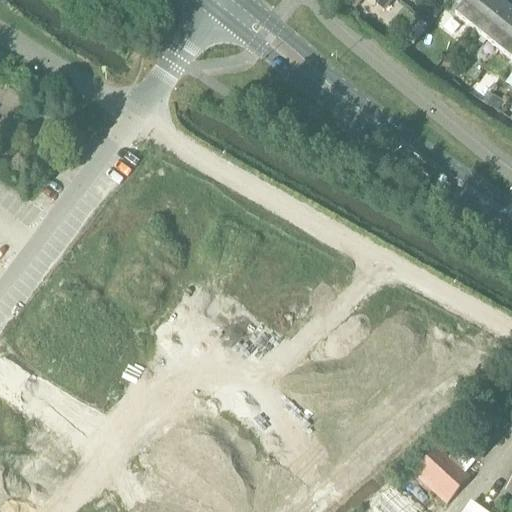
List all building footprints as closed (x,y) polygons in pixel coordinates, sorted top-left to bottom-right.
[(468,31),(493,0),(467,0),(452,18),(468,31)] [(482,42),(507,10),(500,5),(503,0),(493,0),(468,31),(482,42)] [(429,24),(435,16),(428,10),(422,18),(429,24)] [(497,54),(511,36),(511,14),(507,10),(482,42),(497,54)] [(511,66),(511,65),(511,36),(497,54),(511,66)] [(188,184),(171,212),(191,225),(186,233),(203,243),(193,261),(197,263),(189,276),(197,281),(205,287),(244,240),(221,226),(217,223),(224,212),(198,197),(201,192),(188,184)] [(248,238),(240,249),(247,254),(255,243),(248,238)] [(285,256),(274,273),(285,279),(314,299),(322,287),(318,285),(331,265),(301,246),(291,261),(285,256)] [(125,282),(123,285),(131,291),(132,291),(132,290),(133,291),(133,290),(162,310),(163,310),(164,309),(167,304),(168,303),(172,305),(176,300),(177,297),(178,297),(179,295),(180,294),(172,289),(169,287),(168,287),(169,287),(157,279),(158,278),(163,270),(164,269),(159,265),(143,255),(139,261),(139,262),(137,264),(137,265),(136,265),(134,268),(135,269),(134,269),(133,272),(132,272),(130,275),(129,277),(127,280),(126,282),(125,282)] [(87,293),(82,300),(84,300),(86,302),(89,304),(90,304),(105,281),(101,279),(99,277),(98,276),(94,282),(87,294),(87,293)] [(216,276),(210,286),(230,299),(236,289),(216,276)] [(270,293),(260,308),(290,328),(302,308),(306,311),(314,299),(285,279),(274,296),(270,293)] [(121,305),(120,308),(121,308),(150,328),(151,328),(154,324),(156,321),(156,320),(159,317),(160,316),(162,313),(162,312),(163,310),(162,310),(133,290),(133,291),(132,290),(132,291),(131,291),(130,292),(131,292),(130,292),(129,294),(129,295),(127,297),(127,298),(126,299),(124,302),(122,305),(122,306),(121,305)] [(398,296),(360,330),(371,342),(381,333),(396,350),(432,318),(417,302),(418,301),(417,300),(408,308),(398,296)] [(110,323),(108,326),(109,326),(142,348),(143,349),(146,344),(148,341),(149,341),(150,339),(146,336),(147,335),(150,330),(151,328),(150,328),(121,308),(120,308),(119,310),(118,311),(117,313),(116,313),(116,314),(116,313),(114,316),(115,316),(114,316),(113,318),(113,319),(111,321),(110,323),(110,324),(110,323)] [(70,318),(67,324),(74,329),(82,317),(81,317),(77,315),(75,313),(74,312),(70,318)] [(432,318),(396,350),(410,367),(401,375),(411,388),(449,355),(439,343),(448,336),(447,335),(432,318)] [(63,330),(59,336),(60,336),(62,338),(66,340),(74,329),(67,324),(63,330)] [(98,341),(96,344),(97,344),(126,364),(127,364),(128,363),(129,363),(132,358),(132,357),(136,359),(138,357),(140,354),(143,349),(142,348),(109,326),(108,326),(107,328),(105,330),(105,331),(104,333),(103,333),(102,335),(100,338),(100,339),(98,341),(98,342),(98,341)] [(86,359),(85,361),(85,362),(115,382),(117,380),(119,377),(120,375),(122,372),(124,369),(127,364),(126,364),(97,344),(96,344),(95,346),(94,347),(93,349),(92,350),(92,349),(91,352),(89,354),(89,355),(88,357),(87,357),(86,359),(86,360),(86,359)] [(324,355),(310,366),(343,406),(361,391),(365,396),(376,388),(374,386),(366,376),(360,368),(350,376),(333,354),(327,359),(324,355)] [(61,380),(57,386),(74,397),(78,400),(79,398),(84,390),(85,389),(96,397),(96,396),(99,398),(100,399),(99,399),(107,404),(108,403),(109,401),(109,400),(111,398),(114,393),(110,390),(111,389),(112,389),(115,384),(115,382),(85,362),(85,361),(77,355),(75,359),(73,361),(72,364),(70,366),(68,368),(68,369),(66,372),(64,374),(64,375),(63,376),(63,377),(61,379),(61,380)] [(300,381),(294,386),(311,408),(302,415),(317,435),(328,426),(327,425),(346,410),(343,406),(310,366),(297,377),(300,381)] [(193,412),(175,430),(180,435),(182,438),(183,438),(184,439),(184,440),(186,441),(187,442),(189,444),(189,445),(191,447),(192,447),(193,449),(195,451),(196,451),(197,453),(200,456),(207,449),(207,448),(232,424),(233,423),(232,422),(229,418),(228,417),(227,416),(231,413),(226,408),(224,406),(222,404),(221,403),(215,409),(215,410),(212,412),(205,418),(202,422),(201,421),(194,414),(193,412)] [(491,413),(478,428),(494,442),(507,427),(491,413)] [(207,449),(208,451),(208,450),(208,451),(210,452),(210,453),(212,455),(213,455),(214,457),(216,459),(217,460),(219,462),(221,464),(222,464),(247,439),(248,439),(246,437),(245,435),(244,435),(242,432),(241,432),(242,432),(239,429),(235,425),(233,423),(232,424),(207,448),(207,449)] [(19,435),(4,455),(49,489),(59,475),(55,472),(60,466),(38,449),(46,439),(26,424),(18,435),(19,435)] [(472,431),(457,449),(475,464),(490,446),(472,431)] [(222,464),(221,464),(223,466),(223,467),(225,469),(226,469),(226,470),(228,472),(230,474),(232,476),(234,478),(236,480),(237,479),(262,455),(263,454),(261,452),(257,448),(255,446),(254,446),(252,443),(248,439),(247,439),(222,464)] [(436,450),(414,475),(447,505),(469,480),(436,450)] [(237,479),(236,480),(237,482),(238,482),(240,484),(241,485),(243,487),(245,489),(247,491),(247,492),(249,493),(249,494),(250,495),(251,495),(277,471),(278,470),(276,468),(272,464),(269,461),(267,459),(266,458),(267,458),(265,457),(263,454),(262,455),(237,479)] [(0,498),(0,499),(8,489),(30,506),(34,500),(38,503),(49,489),(4,455),(0,460),(0,498)] [(250,495),(243,502),(245,504),(246,504),(247,506),(248,506),(248,507),(250,508),(250,509),(251,510),(252,511),(251,511),(252,511),(284,511),(286,511),(285,509),(278,502),(277,502),(287,492),(290,489),(297,483),(296,482),(294,480),(294,481),(294,480),(292,478),(289,475),(288,473),(287,474),(284,477),(283,475),(279,471),(278,470),(277,471),(251,495),(250,495)] [(183,482),(182,484),(187,488),(193,492),(198,486),(188,477),(187,477),(185,481),(183,483),(183,482)] [(198,486),(193,492),(198,497),(203,502),(204,501),(204,500),(206,498),(208,496),(208,495),(209,495),(198,486)] [(414,511),(389,489),(370,510),(372,511),(414,511)] [(94,511),(86,501),(72,511),(94,511)]
